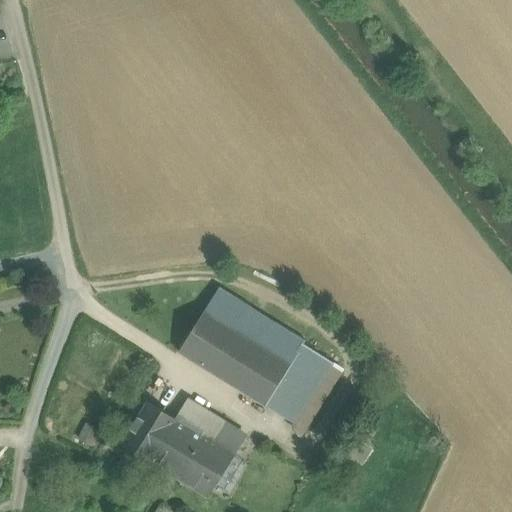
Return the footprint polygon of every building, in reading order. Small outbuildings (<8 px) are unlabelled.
[(276,324),(219,289),(205,312),(262,347),(275,327),(276,324)] [(262,347),(205,312),(180,353),(266,406),(291,365),(290,365),(262,347)] [(303,344),(275,327),(262,347),(290,365),(303,344)] [(303,344),(290,365),(291,365),(266,406),(296,425),(334,364),(303,344)] [(149,402),(122,446),(151,463),(152,462),(179,421),(177,420),(149,402)] [(246,439),(187,402),(177,420),(179,421),(152,462),(210,497),(246,439)]
